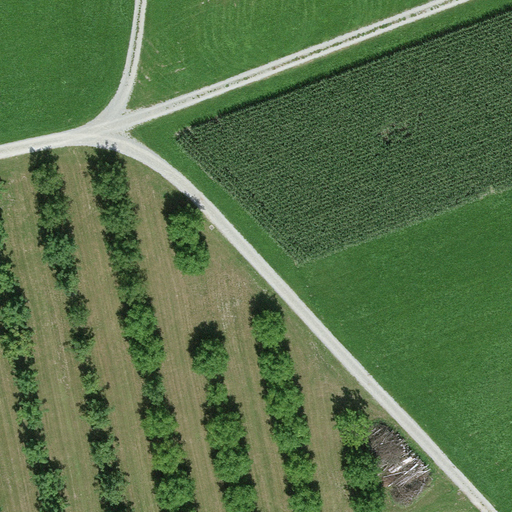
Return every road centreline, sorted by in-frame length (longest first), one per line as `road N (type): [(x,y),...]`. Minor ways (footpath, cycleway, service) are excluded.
road 1 (track): [(0,151),(103,128),(144,154),(487,511)]
road 2 (track): [(103,128),(464,0)]
road 3 (track): [(103,128),(134,72),(143,0)]
